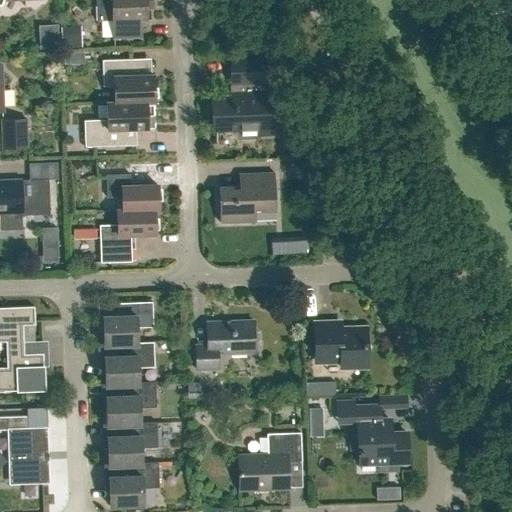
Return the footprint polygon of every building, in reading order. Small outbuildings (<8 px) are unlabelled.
[(140,36),(139,19),(150,19),(150,7),(151,7),(150,0),(95,0),(96,21),(113,20),(113,37),(140,36)] [(45,26),(45,42),(40,42),(40,48),(58,47),(57,25),(45,26)] [(264,83),(264,56),(230,57),(231,84),(235,84),(235,94),(214,95),(216,129),(241,128),(241,136),(256,135),(256,133),(270,133),(269,93),(261,93),(261,83),(264,83)] [(154,102),(154,101),(153,74),(131,75),(131,59),(102,60),(103,86),(113,86),(114,102),(146,101),(146,102),(153,102),(154,102)] [(114,102),(106,102),(107,119),(83,120),(84,147),(126,145),(125,129),(154,128),(153,102),(146,102),(146,101),(114,102)] [(1,120),(2,147),(27,147),(26,119),(1,120)] [(294,166),(310,181),(314,181),(314,161),(294,161),(294,166)] [(29,180),(57,179),(57,162),(29,164),(29,180)] [(254,203),(254,201),(259,201),(259,206),(275,205),(274,173),(248,174),(248,186),(218,187),(219,222),(251,221),(250,206),(252,206),(253,205),(253,204),(254,203)] [(154,210),(158,210),(157,185),(130,186),(130,174),(106,175),(106,197),(122,197),(122,210),(154,209),(154,210)] [(48,179),(29,180),(20,180),(0,180),(0,229),(22,229),(21,213),(49,212),(48,179)] [(122,210),(116,210),(117,224),(100,225),(101,262),(131,261),(131,237),(133,234),(155,233),(154,210),(154,209),(122,210)] [(65,232),(89,229),(88,218),(63,221),(65,232)] [(55,226),(39,226),(39,245),(55,244),(55,226)] [(102,317),(103,345),(117,344),(137,343),(137,342),(137,327),(153,327),(152,302),(115,303),(116,316),(102,317)] [(43,393),(44,393),(43,353),(23,354),(22,325),(34,325),(34,306),(0,307),(0,339),(6,339),(7,368),(0,367),(0,391),(43,389),(43,393)] [(259,340),(259,333),(255,330),(253,330),(252,320),(206,322),(207,345),(195,345),(196,369),(218,369),(217,354),(253,352),(253,342),(255,342),(259,340)] [(339,329),(339,322),(315,323),(316,361),(341,361),(342,367),(365,366),(365,345),(365,328),(339,329)] [(103,357),(104,385),(118,384),(139,383),(139,382),(138,367),(154,367),(153,342),(137,342),(137,343),(117,344),(117,356),(103,357)] [(105,397),(106,425),(120,424),(140,423),(140,408),(156,407),(155,382),(139,382),(139,383),(118,384),(119,396),(105,397)] [(321,382),(309,382),(309,396),(321,396),(321,382)] [(201,392),(200,383),(187,383),(188,401),(213,399),(213,392),(201,392)] [(407,462),(406,432),(389,433),(389,419),(379,419),(378,405),(347,406),(346,401),(336,402),(337,422),(357,421),(358,453),(360,453),(360,464),(361,470),(374,469),(374,463),(407,462)] [(322,408),(309,409),(310,421),(322,420),(322,408)] [(45,482),(48,479),(46,428),(27,429),(26,416),(0,416),(0,429),(10,429),(11,458),(9,460),(10,481),(12,483),(45,482)] [(106,437),(107,465),(121,465),(121,464),(142,463),(141,448),(157,447),(156,422),(140,423),(120,424),(120,436),(106,437)] [(288,488),(287,461),(301,461),(300,432),(266,434),(267,454),(238,455),(239,490),(288,488)] [(159,487),(158,462),(142,463),(121,464),(121,465),(122,477),(108,477),(109,505),(143,504),(143,488),(159,487)]
